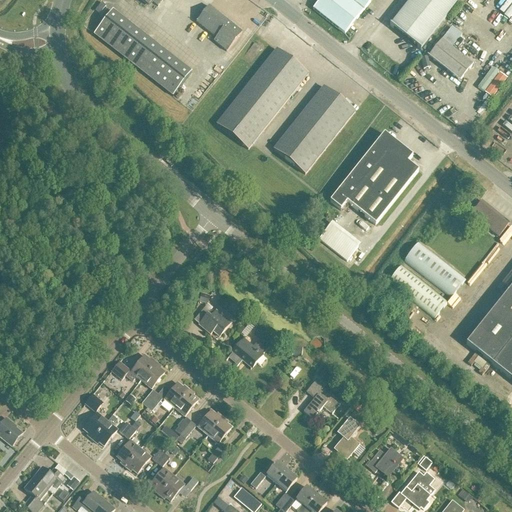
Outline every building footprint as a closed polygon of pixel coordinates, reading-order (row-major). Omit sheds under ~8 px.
[(348,0),(321,0),(313,11),(345,36),(364,13),(348,0)] [(348,0),(364,13),(373,0),(348,0)] [(390,28),(406,40),(421,52),(420,52),(461,0),(412,0),(391,28),(390,27),(390,28)] [(471,0),(469,3),(487,16),(491,9),(493,10),(500,0),(471,0)] [(503,0),(497,9),(502,12),(511,0),(503,0)] [(102,4),(95,13),(99,16),(106,8),(102,4)] [(227,53),(237,40),(242,34),(209,8),(196,24),(217,40),(214,43),(227,53)] [(494,9),(485,25),(492,29),(500,13),(494,9)] [(455,25),(470,37),(480,24),(465,12),(455,25)] [(126,61),(144,37),(113,13),(94,37),(126,61)] [(492,30),(497,34),(508,19),(502,15),(492,30)] [(471,40),(477,45),(488,32),(482,27),(471,40)] [(460,84),(473,67),(452,50),(462,38),(452,30),(428,59),(460,84)] [(495,52),(499,56),(508,47),(504,43),(495,52)] [(308,76),(277,51),(217,127),(248,152),(263,133),(269,138),(278,126),(273,121),(308,76)] [(496,69),(508,77),(511,71),(511,70),(500,62),(496,69)] [(458,93),(463,87),(446,73),(441,79),(458,93)] [(486,81),(472,100),(481,106),(495,87),(486,81)] [(433,87),(429,93),(444,103),(448,97),(433,87)] [(305,177),(355,114),(324,88),(274,152),(305,177)] [(451,100),(445,107),(448,109),(444,113),(454,122),(463,111),(451,100)] [(373,180),(350,208),(375,228),(418,174),(408,165),(412,159),(384,136),(358,169),(373,180)] [(358,169),(330,204),(341,212),(347,205),(350,208),(373,180),(358,169)] [(498,239),(509,226),(482,204),(471,217),(498,239)] [(321,241),(351,262),(364,244),(334,223),(321,241)] [(419,243),(405,262),(451,300),(466,281),(419,243)] [(402,266),(388,284),(435,321),(449,303),(402,266)] [(493,367),(511,343),(511,288),(509,292),(505,288),(500,294),(504,298),(466,346),(493,367)] [(195,324),(199,327),(211,337),(213,334),(220,340),(232,326),(216,313),(215,315),(212,312),(212,311),(208,308),(195,324)] [(260,342),(257,345),(253,351),(244,343),(229,359),(239,368),(244,362),(253,370),(270,350),(260,342)] [(511,382),(511,343),(493,367),(511,382)] [(302,350),(293,349),(292,359),(301,360),(302,350)] [(142,384),(157,366),(151,361),(149,363),(145,359),(130,375),(129,374),(125,379),(133,385),(137,379),(142,384)] [(129,374),(130,373),(120,365),(112,374),(122,383),(125,379),(129,374)] [(161,370),(157,366),(142,384),(152,392),(165,376),(159,372),(161,370)] [(324,410),(327,412),(332,417),(342,405),(316,384),(309,392),(317,399),(304,415),(313,422),(324,410)] [(175,411),(190,393),(180,385),(165,403),(175,411)] [(147,410),(158,397),(153,393),(142,406),(147,411),(147,410)] [(185,420),(200,402),(190,393),(175,411),(185,420)] [(158,397),(147,410),(148,411),(146,412),(151,416),(163,401),(159,397),(158,397)] [(96,416),(104,406),(94,398),(86,407),(96,416)] [(131,408),(136,402),(130,398),(125,404),(131,408)] [(208,439),(223,421),(213,412),(198,431),(208,439)] [(93,443),(108,425),(98,417),(83,435),(93,443)] [(180,439),(192,425),(187,420),(175,434),(180,439)] [(0,438),(12,449),(23,436),(13,428),(14,427),(7,421),(0,429),(0,438)] [(219,448),(234,429),(223,421),(208,439),(219,448)] [(352,441),(361,430),(350,421),(337,437),(344,442),(334,453),(335,454),(337,452),(348,461),(353,455),(354,456),(359,460),(366,453),(359,448),(360,448),(352,441)] [(136,424),(132,429),(137,433),(141,428),(136,424)] [(103,452),(119,433),(108,425),(93,443),(103,452)] [(192,425),(180,439),(185,443),(190,437),(197,429),(192,425)] [(127,426),(119,435),(124,439),(132,429),(127,426)] [(377,439),(384,434),(381,428),(373,433),(377,439)] [(132,429),(124,439),(129,443),(137,433),(132,429)] [(126,470),(141,452),(136,448),(139,445),(134,442),(132,444),(131,444),(116,462),(126,470)] [(169,454),(174,458),(179,452),(174,448),(169,454)] [(213,468),(218,461),(226,452),(220,448),(207,463),(213,468)] [(390,451),(385,458),(380,454),(367,470),(375,477),(379,472),(389,480),(403,462),(390,451)] [(136,479),(152,461),(141,452),(126,470),(136,479)] [(157,466),(165,457),(161,453),(153,463),(157,466)] [(165,457),(157,466),(162,471),(170,461),(165,457)] [(426,474),(432,466),(423,459),(417,467),(426,474)] [(276,487),(287,474),(277,465),(266,479),(276,487)] [(34,481),(48,493),(53,487),(57,491),(65,481),(54,472),(50,476),(43,470),(34,481)] [(159,498),(174,480),(165,472),(150,490),(159,498)] [(66,474),(64,478),(68,481),(68,482),(71,484),(74,481),(66,474)] [(286,495),(297,482),(287,474),(276,487),(286,495)] [(255,492),(265,480),(260,476),(250,488),(255,492)] [(399,496),(391,506),(398,511),(407,502),(419,511),(420,511),(421,511),(424,511),(429,507),(426,505),(431,499),(423,493),(426,489),(427,491),(433,483),(426,477),(424,480),(419,476),(401,498),(399,496)] [(170,507),(185,488),(174,480),(159,498),(170,507)] [(40,503),(48,493),(34,481),(25,491),(33,498),(25,508),(30,511),(39,511),(44,507),(40,503)] [(191,494),(199,485),(194,481),(186,490),(191,494)] [(251,511),(259,511),(265,506),(237,483),(232,489),(239,495),(236,499),(251,511)] [(305,511),(306,511),(317,498),(307,490),(296,503),(302,508),(298,511),(305,511)] [(472,500),(462,492),(458,498),(468,505),(472,500)] [(85,511),(96,511),(104,503),(94,494),(87,502),(82,498),(73,509),(76,511),(79,511),(82,509),(85,511)] [(279,511),(280,511),(290,500),(285,496),(275,508),(279,511)] [(323,511),(327,507),(317,498),(306,511),(305,511),(323,511)] [(220,511),(226,511),(229,509),(218,500),(213,506),(220,511)] [(290,500),(280,511),(288,511),(295,504),(290,500)] [(115,511),(116,511),(104,503),(96,511),(115,511)]
